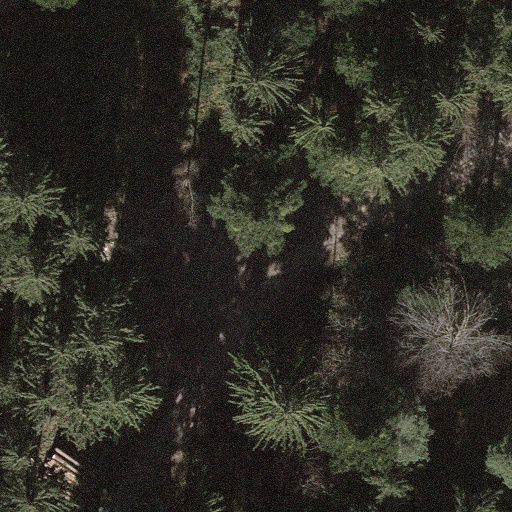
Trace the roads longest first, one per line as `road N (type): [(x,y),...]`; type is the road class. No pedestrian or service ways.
road 1 (track): [(511,118),(446,150),(280,275),(108,511)]
road 2 (track): [(280,275),(90,212)]
